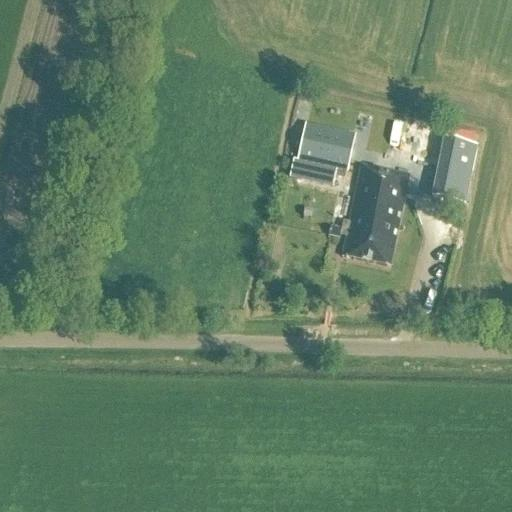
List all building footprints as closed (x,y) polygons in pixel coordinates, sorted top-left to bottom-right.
[(416,141),(418,129),(394,124),(392,136),(416,141)] [(420,127),(415,151),(427,153),(432,129),(420,127)] [(353,139),(309,129),(306,128),(298,163),(345,174),(353,139)] [(463,208),(475,150),(443,143),(432,202),(463,208)] [(410,178),(361,167),(341,261),(389,271),(410,178)] [(330,227),(328,237),(338,240),(340,230),(330,227)]
